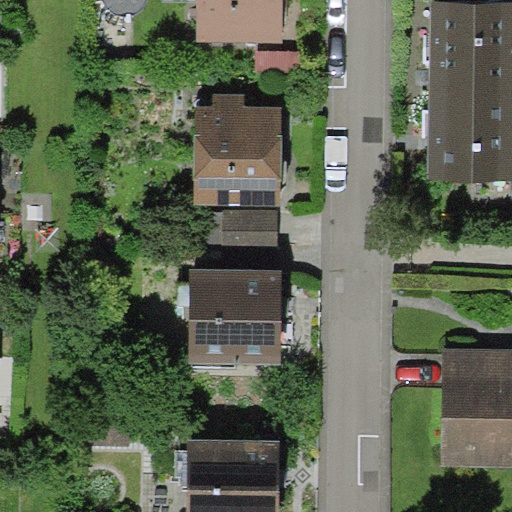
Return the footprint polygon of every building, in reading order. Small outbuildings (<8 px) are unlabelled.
[(293,0),(204,0),(204,35),(293,36),(293,0)] [(511,0),(445,0),(446,171),(511,170),(511,0)] [(294,106),(205,106),(205,197),(294,197),(294,106)] [(291,262),(203,262),(203,360),(292,360),(291,262)] [(511,361),(446,363),(443,448),(511,453),(511,361)] [(297,511),(299,438),(198,435),(195,511),(297,511)]
